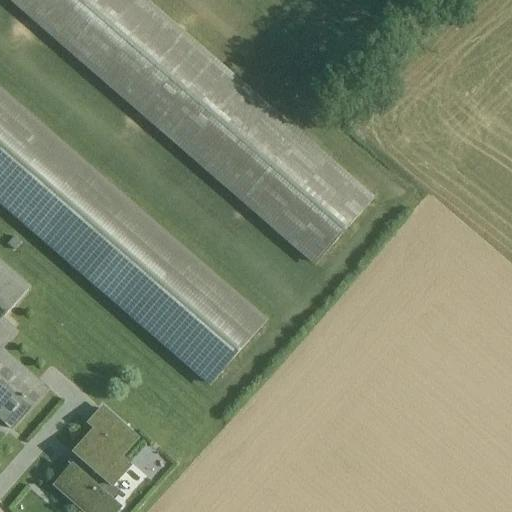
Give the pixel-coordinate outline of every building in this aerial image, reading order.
[(370,202),(138,0),(11,0),(316,264),(370,202)] [(264,324),(0,94),(0,202),(211,385),(264,324)] [(30,290),(0,264),(0,323),(2,322),(30,290)] [(0,323),(0,420),(11,430),(46,392),(0,351),(15,334),(2,322),(0,323)] [(127,432),(103,410),(89,426),(95,431),(113,447),(127,432)] [(95,431),(73,456),(81,462),(74,470),(72,468),(55,488),(82,511),(116,511),(119,510),(104,496),(129,468),(119,460),(136,440),(127,432),(113,447),(95,431)]
